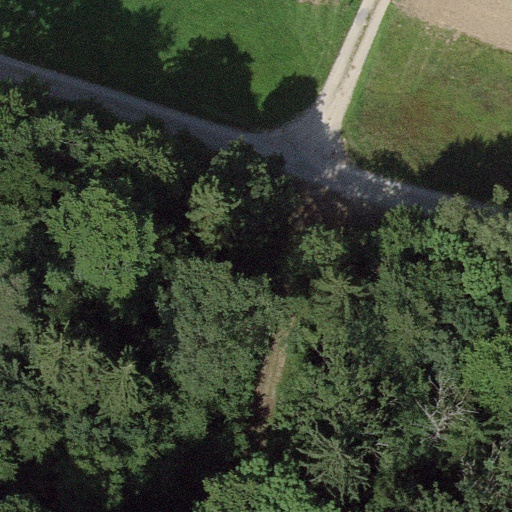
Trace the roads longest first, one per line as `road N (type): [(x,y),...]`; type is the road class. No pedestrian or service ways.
road 1 (track): [(511,227),(0,71)]
road 2 (track): [(311,170),(238,511)]
road 3 (track): [(311,170),(383,0)]
